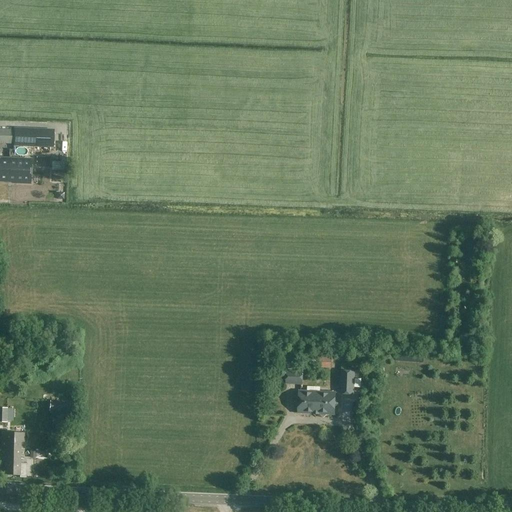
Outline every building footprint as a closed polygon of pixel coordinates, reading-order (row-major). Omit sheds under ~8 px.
[(0,129),(0,143),(13,144),(13,146),(53,147),(54,130),(14,129),(14,130),(0,129)] [(11,166),(11,159),(0,158),(0,181),(7,182),(7,181),(7,171),(11,166)] [(7,181),(7,182),(11,182),(11,183),(30,184),(31,160),(11,159),(11,166),(7,171),(7,181)] [(299,358),(291,357),(291,367),(299,367),(299,358)] [(302,384),(303,372),(287,372),(286,384),(302,384)] [(353,395),(354,372),(342,372),(341,394),(353,395)] [(313,414),(317,411),(317,392),(299,391),(298,414),(313,414)] [(336,393),(317,392),(317,411),(323,418),(327,415),(335,415),(335,408),(339,404),(335,401),(336,393)] [(70,402),(51,401),(49,417),(62,418),(63,413),(70,413),(70,402)] [(0,422),(6,423),(7,420),(12,420),(13,410),(7,410),(7,409),(0,408),(0,422)] [(21,442),(24,442),(24,433),(2,432),(1,457),(5,458),(4,475),(20,476),(20,463),(24,463),(24,449),(21,449),(21,442)]
